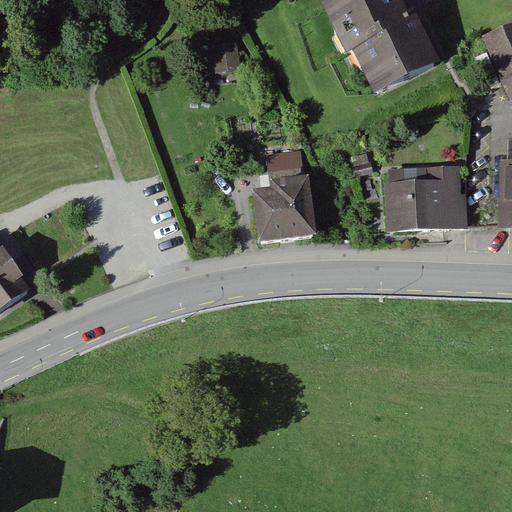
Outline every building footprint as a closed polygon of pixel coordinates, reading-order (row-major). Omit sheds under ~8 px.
[(434,73),(395,0),(353,0),(323,16),(371,106),(434,73)] [(511,35),(483,49),(511,110),(511,35)] [(238,48),(213,51),(216,77),(242,74),(238,48)] [(456,174),(379,181),(385,244),(461,238),(456,174)] [(511,176),(499,177),(498,244),(511,243),(511,176)] [(255,255),(314,250),(309,191),(250,196),(255,255)] [(0,303),(23,286),(0,256),(0,303)]
